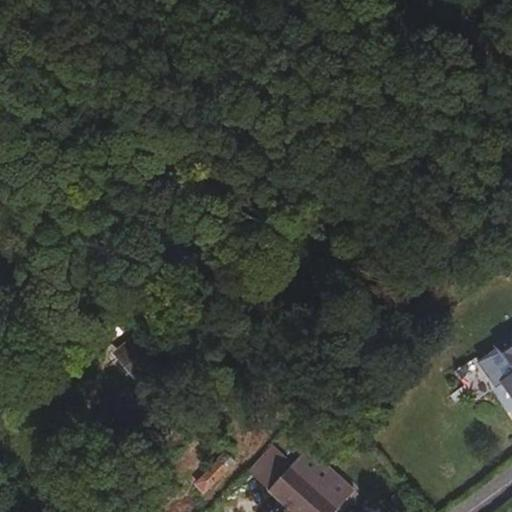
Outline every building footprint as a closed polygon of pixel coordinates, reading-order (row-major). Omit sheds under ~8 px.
[(162,288),(174,304),(186,295),(174,279),(162,288)] [(511,377),(506,382),(511,391),(511,337),(497,349),(511,371),(511,377)] [(131,338),(112,354),(137,383),(155,366),(131,338)] [(225,453),(217,460),(229,470),(236,463),(225,453)] [(229,470),(217,460),(203,476),(213,486),(229,470)] [(335,511),(342,506),(309,477),(295,464),(271,491),(288,507),(293,511),(335,511)] [(321,464),(309,477),(342,506),(353,492),(321,464)] [(213,486),(203,476),(195,485),(205,494),(213,486)]
